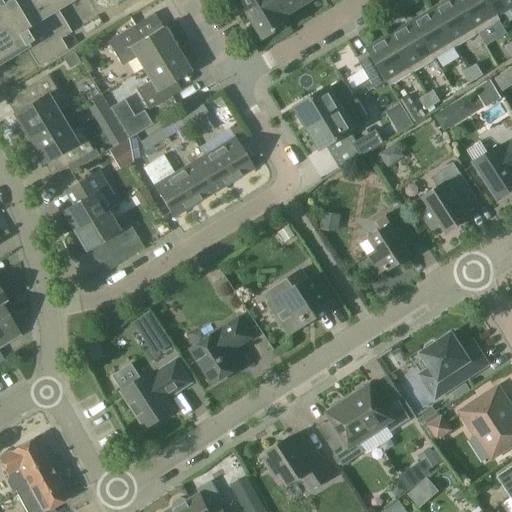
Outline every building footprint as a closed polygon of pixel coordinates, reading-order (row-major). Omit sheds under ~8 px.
[(0,59),(25,45),(38,66),(67,49),(61,38),(71,32),(58,9),(73,0),(5,0),(1,3),(0,1),(0,59)] [(240,0),(249,14),(272,0),(240,0)] [(274,0),(272,0),(249,14),(263,37),(288,22),(284,15),(274,0)] [(300,0),(274,0),(284,15),(302,4),(300,0)] [(455,47),(477,34),(456,0),(449,0),(433,10),(455,47)] [(456,0),(477,34),(498,21),(485,0),(456,0)] [(511,0),(485,0),(498,21),(500,20),(497,15),(511,5),(511,0)] [(434,60),(455,47),(433,10),(411,23),(434,60)] [(412,73),(434,60),(411,23),(390,36),(412,73)] [(144,69),(177,48),(163,26),(143,38),(135,25),(108,41),(122,65),(137,56),(144,69)] [(412,73),(390,36),(369,49),(372,54),(386,77),(391,86),(412,73)] [(190,71),(177,48),(144,69),(151,80),(137,89),(149,110),(173,95),(167,85),(190,71)] [(372,85),(386,77),(372,54),(358,62),(372,85)] [(477,64),(470,68),(477,80),(484,75),(477,64)] [(470,68),(462,73),(469,84),(477,80),(470,68)] [(13,113),(28,138),(62,117),(53,103),(62,98),(48,74),(22,90),(30,103),(13,113)] [(305,124),(308,129),(355,101),(342,79),(296,107),(298,111),(294,113),(302,126),(305,124)] [(497,95),(490,85),(477,93),(483,104),(497,95)] [(433,90),(426,94),(433,105),(440,101),(433,90)] [(107,94),(90,102),(118,164),(135,156),(107,94)] [(426,94),(419,99),(426,110),(433,105),(426,94)] [(444,128),(480,111),(473,95),(437,111),(444,128)] [(410,97),(389,110),(403,132),(424,119),(410,97)] [(357,99),(355,101),(308,129),(310,132),(307,134),(314,147),(318,145),(320,148),(367,120),(369,119),(357,99)] [(200,104),(189,111),(194,119),(205,113),(200,104)] [(183,126),(194,119),(189,111),(178,118),(183,126)] [(62,117),(28,138),(43,162),(60,152),(68,165),(93,150),(79,127),(71,132),(62,117)] [(161,128),(150,135),(155,144),(166,137),(161,128)] [(384,142),(376,130),(353,143),(360,156),(384,142)] [(144,150),(155,144),(150,135),(139,142),(144,150)] [(235,137),(215,149),(234,180),(254,168),(235,137)] [(511,140),(500,148),(499,146),(475,162),(498,198),(511,189),(511,140)] [(398,141),(380,152),(388,166),(407,155),(398,141)] [(195,161),(213,192),(234,180),(215,149),(195,161)] [(195,161),(175,174),(193,204),(213,192),(195,161)] [(421,212),(433,230),(441,224),(446,232),(470,217),(457,196),(470,188),(454,163),(432,177),(438,187),(423,197),(430,207),(421,212)] [(74,230),(107,210),(108,211),(118,204),(98,170),(78,183),(86,197),(63,211),(74,230)] [(193,204),(175,174),(155,186),(173,216),(193,204)] [(108,211),(107,210),(74,230),(86,249),(109,235),(118,249),(138,237),(124,214),(114,221),(108,211)] [(396,210),(378,222),(382,229),(369,238),(377,250),(369,255),(380,273),(388,267),(390,269),(411,255),(405,245),(415,239),(396,210)] [(301,270),(286,280),(264,294),(270,303),(290,334),(317,317),(312,310),(331,297),(317,276),(308,282),(301,270)] [(0,348),(20,336),(14,325),(1,304),(6,301),(0,304),(0,348)] [(171,346),(149,313),(133,323),(155,357),(171,346)] [(253,337),(240,317),(191,349),(214,384),(240,367),(231,352),(253,337)] [(451,334),(437,343),(432,342),(425,347),(424,351),(422,353),(435,372),(422,380),(435,399),(489,364),(479,349),(467,357),(451,334)] [(150,373),(123,391),(132,405),(130,406),(136,416),(138,414),(147,428),(154,423),(155,425),(167,417),(166,415),(174,410),(166,398),(191,382),(177,361),(152,377),(150,373)] [(356,392),(356,394),(349,398),(372,433),(378,443),(392,435),(391,433),(411,420),(397,398),(385,406),(371,384),(368,386),(367,386),(365,385),(363,386),(362,386),(360,387),(359,388),(358,389),(357,391),(356,392)] [(511,444),(511,412),(511,411),(511,410),(511,406),(499,387),(460,412),(472,430),(474,428),(493,457),(511,444)] [(330,409),(330,411),(328,413),(342,434),(328,443),(343,466),(365,452),(358,442),(372,433),(349,398),(342,403),(340,403),(339,403),(337,403),(335,403),(334,404),(333,405),(331,406),(331,408),(330,409)] [(453,433),(442,417),(427,428),(437,443),(453,433)] [(308,439),(297,446),(290,437),(267,452),(270,456),(265,459),(275,475),(280,472),(288,484),(301,476),(310,490),(332,476),(308,439)] [(0,456),(0,462),(17,494),(54,474),(35,438),(0,456)] [(400,474),(408,487),(443,467),(433,448),(420,454),(424,461),(400,474)] [(511,498),(511,466),(497,476),(511,498)] [(42,511),(68,499),(54,474),(17,494),(26,511),(42,511)] [(232,484),(248,511),(267,511),(271,510),(249,474),(232,484)] [(432,475),(411,491),(422,507),(444,491),(432,475)] [(223,511),(220,506),(223,504),(211,481),(197,489),(200,494),(186,502),(185,499),(181,498),(174,501),(173,505),(175,508),(167,511),(223,511)] [(407,511),(401,500),(379,511),(407,511)]
